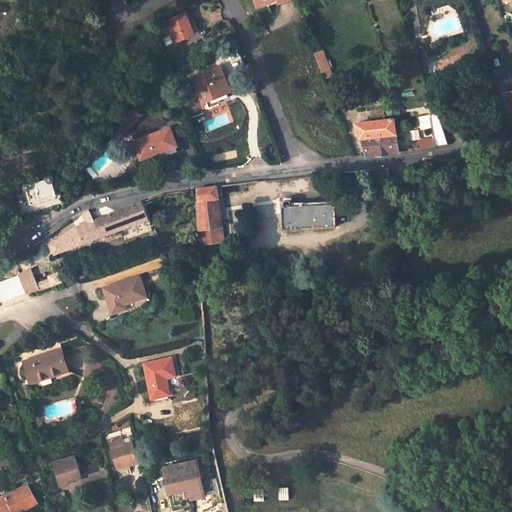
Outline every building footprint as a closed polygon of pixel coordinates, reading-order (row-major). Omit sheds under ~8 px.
[(449,2),(442,4),(444,13),(448,11),(452,14),(456,6),(449,2)] [(195,29),(190,17),(186,18),(183,10),(163,18),(171,38),(195,29)] [(313,52),(320,70),(329,67),(322,49),(313,52)] [(193,75),(203,98),(210,96),(214,105),(231,98),(226,89),(229,88),(219,64),(193,75)] [(348,91),(340,94),(345,106),(353,103),(348,91)] [(396,151),(394,131),(392,117),(391,106),(383,107),(385,118),(355,122),(366,154),(396,151)] [(432,137),(416,140),(417,147),(448,143),(437,111),(427,112),(432,137)] [(166,147),(158,130),(132,140),(140,158),(166,147)] [(123,145),(130,162),(140,158),(132,140),(123,145)] [(50,178),(39,182),(29,185),(28,184),(27,183),(25,183),(24,183),(23,185),(23,187),(24,188),(26,189),(31,203),(57,194),(53,181),(55,180),(55,177),(54,176),(53,175),(51,175),(50,176),(49,178),(50,178)] [(217,194),(216,184),(200,185),(191,187),(194,224),(217,222),(215,194),(217,194)] [(56,252),(148,216),(142,200),(115,210),(76,225),(52,242),(56,252)] [(285,208),(283,208),(284,229),(339,225),(337,204),(292,208),(292,203),(285,203),(285,208)] [(39,289),(36,282),(29,267),(18,272),(28,292),(39,289)] [(39,289),(66,280),(63,271),(50,275),(51,277),(36,282),(39,289)] [(137,278),(101,289),(109,313),(122,309),(121,304),(143,298),(137,278)] [(52,375),(69,369),(62,349),(25,362),(31,379),(51,372),(52,375)] [(174,374),(170,357),(144,362),(151,397),(169,393),(165,375),(174,374)] [(52,376),(52,375),(51,372),(31,379),(32,383),(52,376)] [(132,441),(125,442),(122,434),(109,438),(118,467),(138,461),(132,441)] [(76,454),(54,460),(60,481),(68,480),(68,477),(81,473),(76,454)] [(205,496),(198,461),(165,468),(170,492),(189,488),(191,499),(205,496)] [(102,482),(105,491),(113,489),(111,480),(102,482)] [(28,482),(0,498),(0,508),(2,511),(13,505),(16,509),(28,502),(30,505),(38,500),(28,482)] [(13,505),(2,511),(17,511),(30,505),(28,502),(16,509),(13,505)]
